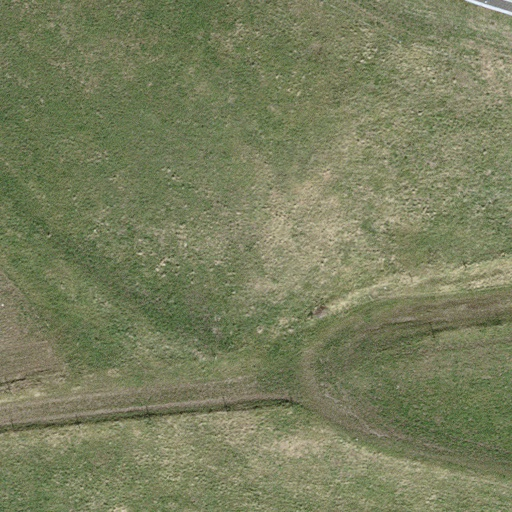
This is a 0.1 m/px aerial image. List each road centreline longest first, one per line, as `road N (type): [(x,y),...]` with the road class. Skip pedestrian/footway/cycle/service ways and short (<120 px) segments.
road 1 (track): [(0,421),(317,380),(323,346),(378,326),(511,300)]
road 2 (track): [(511,458),(327,406),(317,380)]
